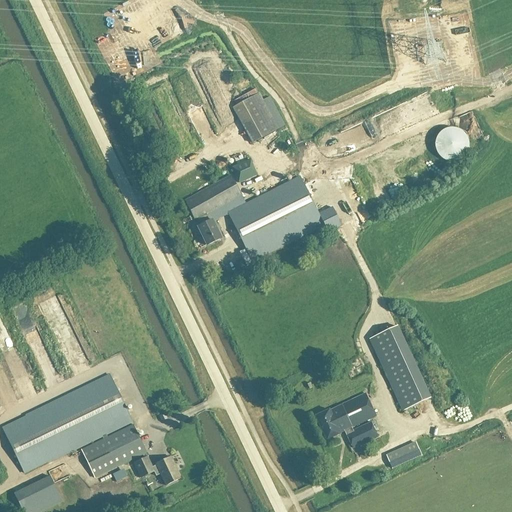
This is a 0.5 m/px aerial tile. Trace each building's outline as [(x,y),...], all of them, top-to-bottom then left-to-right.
[(199,83),(210,83),(209,70),(199,70),(199,83)] [(282,126),(270,99),(262,102),(260,97),(233,109),(250,147),(277,135),(275,129),(282,126)] [(205,126),(195,130),(200,142),(209,137),(205,126)] [(468,146),(468,144),(468,142),(468,141),(467,139),(466,137),(466,136),(465,135),(464,134),(463,133),(462,132),(460,131),(458,130),(457,129),(455,129),(454,129),(451,128),(450,129),(449,129),(447,129),(445,130),(444,130),(442,131),(441,132),(440,133),(439,134),(438,135),(437,137),(436,138),(436,139),(435,141),(435,143),(435,144),(435,146),(435,147),(435,149),(435,150),(436,152),(436,153),(437,155),(438,156),(440,157),(441,159),(442,160),(444,161),(446,161),(447,162),(448,162),(450,162),(453,162),(454,162),(456,162),(457,161),(459,161),(460,160),(461,159),(462,158),(464,157),(465,155),(466,154),(467,152),(468,151),(468,149),(468,148),(468,146)] [(274,150),(288,154),(292,140),(278,137),(274,150)] [(257,176),(250,160),(231,168),(238,184),(257,176)] [(252,262),(324,226),(323,226),(299,177),(246,204),(230,176),(184,201),(195,222),(198,221),(200,226),(197,227),(206,246),(221,239),(212,222),(228,214),(251,261),(251,262),(252,262)] [(413,192),(417,190),(412,181),(408,183),(413,192)] [(389,192),(392,202),(399,200),(396,190),(389,192)] [(387,191),(378,192),(379,209),(388,208),(387,191)] [(245,250),(239,253),(246,267),(252,264),(245,250)] [(237,264),(234,265),(237,270),(245,266),(242,259),(236,262),(237,264)] [(430,400),(396,327),(369,340),(402,412),(430,400)] [(60,383),(40,342),(28,348),(49,388),(60,383)] [(347,373),(350,380),(362,375),(359,368),(347,373)] [(94,478),(142,455),(144,459),(133,464),(140,479),(154,472),(154,471),(157,470),(165,486),(180,479),(174,467),(175,466),(171,457),(155,465),(156,466),(152,468),(145,454),(146,453),(132,425),(107,438),(105,434),(131,421),(110,376),(2,429),(24,474),(101,436),(103,440),(81,450),(94,478)] [(347,430),(376,417),(366,394),(330,411),(329,410),(316,417),(327,441),(340,434),(340,433),(344,431),(352,449),(378,437),(371,423),(349,433),(347,430)] [(164,414),(158,417),(161,423),(167,420),(164,414)] [(392,469),(421,456),(415,444),(386,457),(392,469)] [(124,472),(113,477),(116,483),(127,478),(124,472)] [(43,511),(62,503),(49,477),(13,494),(21,511),(43,511)]
